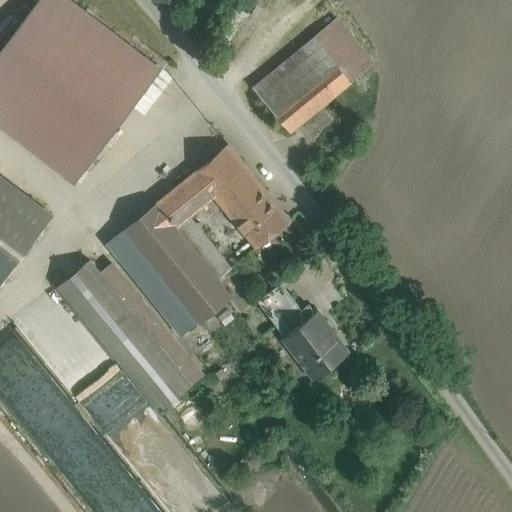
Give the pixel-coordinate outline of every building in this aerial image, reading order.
[(162,69),(71,0),(38,0),(0,50),(0,75),(4,78),(99,151),(162,69)] [(254,21),(254,18),(254,16),(253,15),(251,14),(249,13),(247,14),(245,15),(244,17),(244,19),(244,21),(245,22),(247,23),(249,24),(251,23),(253,22),(254,21)] [(373,63),(335,18),(314,36),(351,81),(373,63)] [(236,25),(236,27),(236,29),(238,31),(239,32),(241,32),(243,32),(245,31),(246,29),(247,27),(246,25),(245,23),(243,22),(241,22),(239,22),(238,23),(236,25)] [(265,24),(253,35),(268,51),(287,34),(280,26),(273,32),(265,24)] [(351,81),(314,36),(253,86),(290,131),(351,81)] [(99,151),(4,78),(0,83),(0,125),(75,183),(99,151)] [(270,197),(228,146),(197,171),(216,194),(220,199),(240,224),(270,197)] [(197,171),(157,204),(176,227),(192,214),(216,194),(197,171)] [(0,281),(51,215),(0,175),(0,281)] [(270,197),(240,224),(248,233),(257,245),(288,220),(270,197)] [(240,224),(220,199),(209,208),(229,233),(240,224)] [(176,227),(157,204),(126,229),(187,302),(231,266),(226,261),(224,263),(219,257),(212,262),(195,241),(191,245),(176,227)] [(226,261),(231,266),(233,265),(192,214),(176,227),(191,245),(195,241),(212,262),(219,257),(224,263),(226,261)] [(187,302),(126,229),(109,243),(183,334),(201,319),(187,302)] [(248,233),(238,241),(235,239),(225,247),(237,261),(257,245),(248,233)] [(192,384),(90,258),(57,285),(160,410),(192,384)] [(308,317),(281,282),(257,300),(284,335),(308,317)] [(348,352),(316,310),(308,317),(284,335),(316,377),(348,352)]
